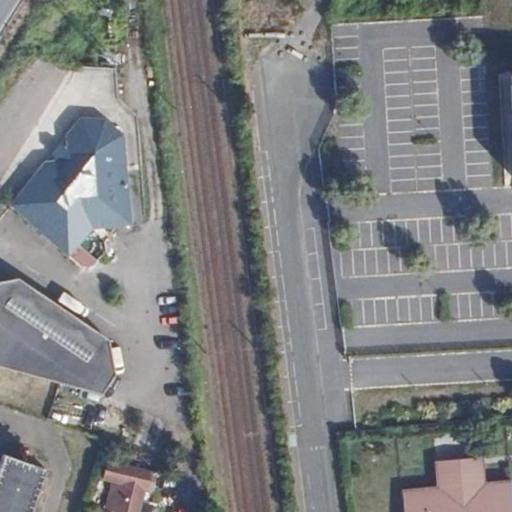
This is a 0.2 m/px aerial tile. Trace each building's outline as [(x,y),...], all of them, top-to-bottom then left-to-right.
[(40,161),(7,204),(66,249),(80,260),(89,257),(103,242),(102,232),(106,231),(106,226),(112,217),(126,215),(117,125),(99,112),(74,116),(61,133),(63,146),(60,146),(52,156),(52,159),(40,161)] [(46,153),(52,156),(60,146),(55,142),(46,153)] [(0,362),(102,392),(114,373),(106,338),(16,276),(0,277),(0,362)] [(0,511),(25,511),(43,462),(0,448),(0,511)] [(433,472),(478,468),(476,456),(431,460),(433,472)] [(153,473),(108,461),(104,475),(112,477),(105,507),(109,508),(107,511),(135,511),(141,488),(148,489),(153,473)] [(509,511),(506,480),(479,482),(478,468),(433,472),(434,486),(397,491),(399,511),(509,511)]
